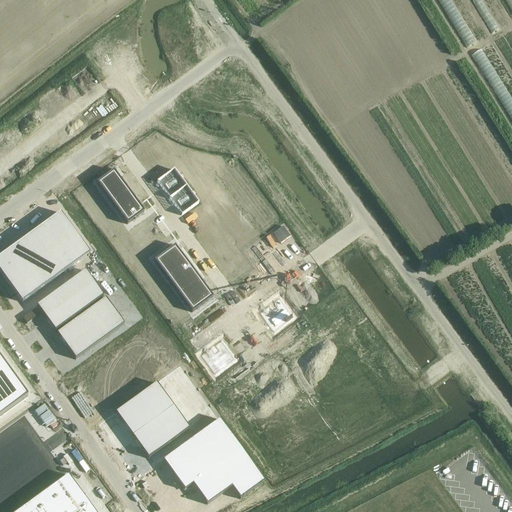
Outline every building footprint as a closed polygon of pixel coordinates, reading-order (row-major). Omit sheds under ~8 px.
[(168,163),(151,176),(176,209),(193,197),(168,163)] [(113,172),(96,185),(127,226),(144,214),(113,172)] [(61,215),(0,259),(0,271),(24,304),(91,255),(61,215)] [(156,248),(135,263),(174,315),(195,299),(156,248)] [(85,272),(36,307),(55,333),(104,298),(85,272)] [(105,300),(56,335),(75,361),(123,326),(105,300)] [(0,360),(0,418),(28,398),(0,360)] [(156,384),(115,414),(148,460),(189,430),(156,384)] [(231,490),(240,502),(264,485),(219,423),(162,464),(184,494),(192,488),(207,508),(231,490)] [(93,511),(67,476),(18,511),(93,511)]
